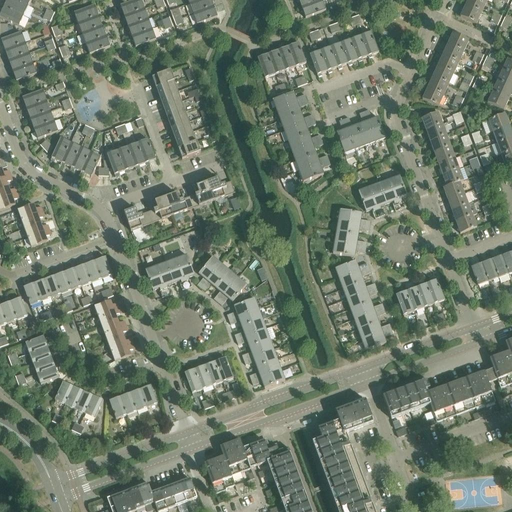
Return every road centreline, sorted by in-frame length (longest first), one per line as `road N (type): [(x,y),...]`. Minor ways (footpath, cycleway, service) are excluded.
road 1 (unclassified): [(187,449),(368,382)]
road 2 (unclassified): [(364,369),(188,434)]
road 3 (residential): [(101,210),(23,164),(0,104)]
road 4 (unclassified): [(188,434),(51,482)]
road 5 (unclassified): [(57,499),(187,449)]
road 6 (residential): [(397,105),(437,233)]
road 7 (residential): [(161,363),(115,238)]
road 8 (residential): [(161,363),(101,384),(74,371),(62,343)]
road 9 (residential): [(396,460),(511,416)]
